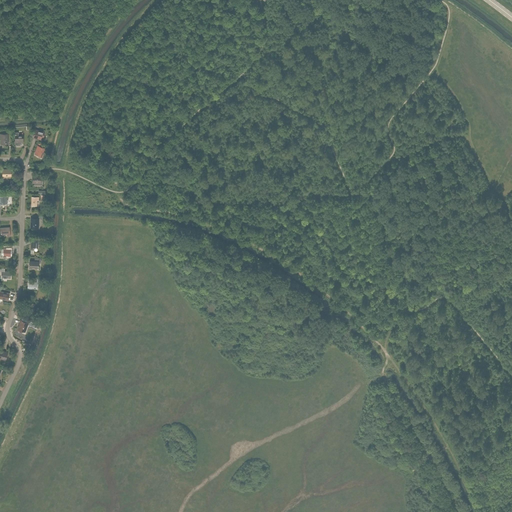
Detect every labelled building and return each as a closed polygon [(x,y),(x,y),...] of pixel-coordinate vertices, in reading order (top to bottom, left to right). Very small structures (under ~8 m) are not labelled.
[(35,129),(35,132),(33,137),(40,139),(41,136),(43,137),(45,132),(35,129)] [(20,144),(20,143),(23,143),(23,146),(23,134),(23,135),(15,135),(15,146),(15,144),(20,144)] [(43,152),(44,148),(38,145),(35,153),(39,155),(38,156),(42,158),(44,153),(43,152)] [(11,176),(11,169),(2,169),(2,180),(3,180),(3,176),(11,176)] [(40,182),(41,175),(33,174),(32,182),(40,182)] [(7,236),(10,236),(9,227),(0,228),(1,234),(7,234),(7,236)] [(44,239),(44,238),(30,238),(31,238),(31,253),(31,249),(34,249),(34,247),(38,247),(38,239),(44,239)] [(2,249),(0,248),(0,255),(2,255),(2,257),(2,255),(11,255),(11,256),(11,249),(2,249)] [(41,258),(39,258),(35,258),(34,261),(29,261),(29,268),(31,268),(32,267),(38,267),(38,269),(38,267),(38,261),(41,261),(41,258)] [(0,267),(0,271),(1,271),(1,277),(10,278),(11,271),(4,271),(4,268),(0,267)] [(29,290),(30,290),(29,290),(29,288),(35,288),(36,288),(36,289),(37,285),(41,285),(42,279),(37,279),(37,282),(32,281),(32,280),(29,280),(28,288),(29,288),(29,290)] [(0,297),(8,300),(9,293),(0,291),(0,297)] [(30,312),(31,308),(32,308),(34,303),(26,301),(24,310),(30,312)] [(24,331),(27,323),(20,320),(17,328),(20,329),(24,330),(24,331)]
